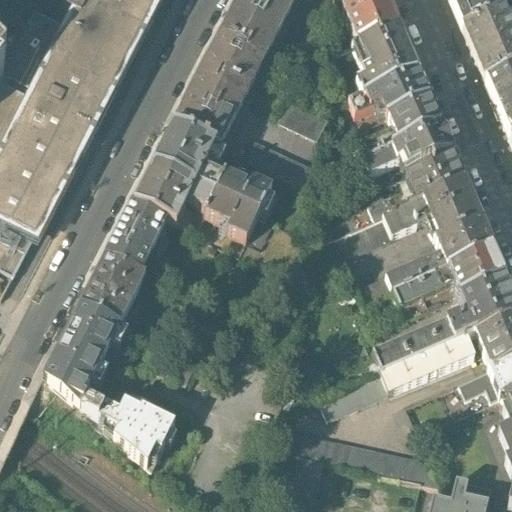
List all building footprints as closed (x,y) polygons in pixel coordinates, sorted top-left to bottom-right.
[(72,15),(64,30),(0,154),(0,231),(31,248),(37,251),(164,0),(68,0),(63,10),(72,15)] [(293,6),(286,0),(240,0),(220,41),(263,63),(293,6)] [(345,0),(347,3),(344,4),(343,14),(344,18),(345,17),(356,46),(357,46),(396,29),(384,0),(345,0)] [(511,0),(448,0),(462,32),(493,18),(485,0),(486,0),(503,14),(511,10),(511,0)] [(0,276),(12,282),(31,248),(0,231),(0,154),(64,30),(37,14),(5,64),(2,80),(0,82),(0,276)] [(493,18),(462,32),(472,55),(484,86),(511,74),(511,36),(503,14),(493,18)] [(412,66),(396,29),(357,46),(367,71),(359,74),(362,80),(355,83),(361,98),(416,76),(412,66)] [(213,54),(199,81),(243,102),(263,63),(220,41),(213,54)] [(503,129),(509,143),(511,141),(511,74),(484,86),(503,129)] [(420,87),(416,76),(361,98),(348,103),(354,117),(379,107),(385,121),(386,120),(427,103),(420,87)] [(243,102),(199,81),(185,108),(173,133),(212,151),(217,153),(243,102)] [(435,121),(427,103),(386,120),(392,134),(397,148),(439,131),(435,121)] [(287,107),(278,126),(315,144),(324,126),(287,107)] [(445,145),(439,131),(397,148),(365,163),(370,176),(405,161),(411,175),(450,159),(445,145)] [(212,151),(173,133),(152,172),(196,193),(204,176),(201,174),(207,163),(212,151)] [(365,163),(397,148),(392,134),(348,152),(355,167),(365,163)] [(253,147),(244,166),(303,194),(312,175),(253,147)] [(217,153),(212,151),(207,163),(223,170),(228,159),(217,153)] [(458,178),(450,159),(411,175),(403,179),(408,192),(382,203),(381,201),(369,206),(370,208),(322,227),(328,242),(381,220),(462,186),(458,178)] [(196,193),(152,172),(132,211),(164,227),(181,235),(189,217),(181,213),(184,207),(188,209),(196,193)] [(204,176),(196,193),(256,221),(269,195),(249,186),(247,191),(222,179),(220,183),(204,176)] [(429,222),(433,232),(474,215),(468,200),(462,186),(381,220),(390,240),(416,229),(417,227),(429,222)] [(243,247),(256,221),(196,193),(188,209),(203,216),(201,220),(226,232),(223,238),(243,247)] [(164,227),(132,211),(105,265),(136,280),(164,227)] [(483,237),(474,215),(433,232),(438,244),(434,246),(439,258),(446,273),(490,255),(483,237)] [(300,302),(348,282),(338,261),(390,240),(381,220),(328,242),(310,249),(300,302)] [(490,255),(446,273),(391,296),(398,312),(452,290),(457,301),(502,282),(494,264),(490,255)] [(391,296),(446,273),(439,258),(354,293),(361,309),(391,296)] [(105,265),(80,314),(117,334),(142,284),(136,280),(105,265)] [(502,282),(457,301),(468,326),(460,330),(456,322),(371,358),(379,378),(463,343),(474,338),(511,322),(511,306),(511,305),(502,282)] [(117,334),(80,314),(49,376),(52,378),(86,395),(101,365),(117,334)] [(511,322),(474,338),(489,376),(511,366),(511,322)] [(463,343),(379,378),(316,403),(325,424),(471,363),(463,343)] [(172,361),(160,356),(151,376),(162,381),(164,378),(169,365),(172,361)] [(180,370),(169,365),(164,378),(175,383),(180,370)] [(511,366),(489,376),(459,388),(465,403),(498,389),(503,402),(511,398),(511,366)] [(181,369),(180,370),(175,383),(173,387),(184,392),(192,374),(181,369)] [(86,395),(52,378),(49,384),(46,390),(79,416),(79,415),(97,425),(95,429),(151,476),(174,430),(141,413),(139,415),(123,407),(118,417),(105,410),(103,414),(82,404),(83,401),(86,395)] [(498,437),(509,465),(511,463),(511,398),(503,402),(497,405),(508,433),(498,437)] [(411,464),(274,431),(272,440),(269,452),(280,454),(321,465),(419,489),(434,493),(438,494),(423,458),(411,464)] [(310,511),(321,465),(280,454),(268,503),(272,504),(304,511),(310,511)] [(467,488),(455,485),(450,506),(432,502),(429,511),(485,511),(490,494),(467,488)]
